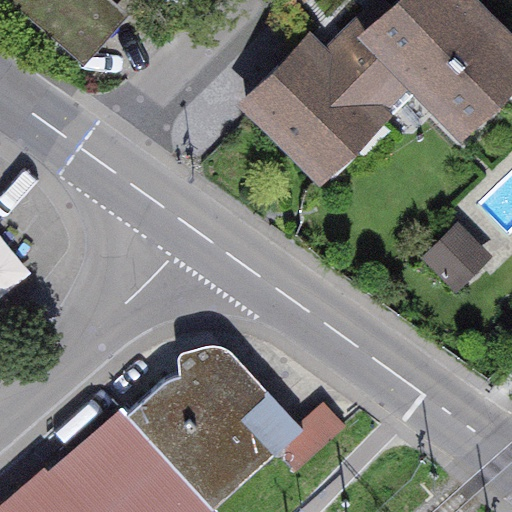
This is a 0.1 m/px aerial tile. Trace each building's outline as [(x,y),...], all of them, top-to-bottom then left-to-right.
[(110,0),(37,0),(93,49),(126,13),(110,0)] [(311,37),(249,98),(326,176),(424,81),(467,125),(511,80),(511,40),(472,0),(398,0),(393,6),(386,0),(382,0),(328,54),(311,37)] [(477,265),(451,238),(434,255),(460,281),(477,265)] [(166,378),(132,410),(217,506),(280,451),(228,391),(213,380),(200,374),(191,372),(182,372),(173,374),(166,378)] [(128,404),(3,511),(210,511),(217,506),(132,410),(128,404)]
